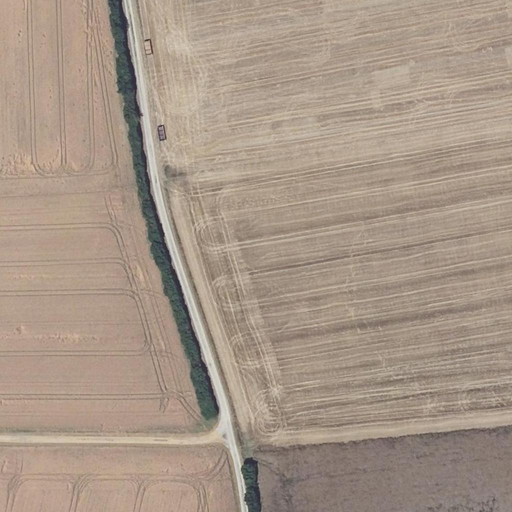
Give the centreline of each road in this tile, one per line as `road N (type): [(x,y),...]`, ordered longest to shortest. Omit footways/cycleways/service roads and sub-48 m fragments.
road 1 (track): [(241,511),(227,431),(158,204),(125,0)]
road 2 (track): [(227,431),(0,431)]
